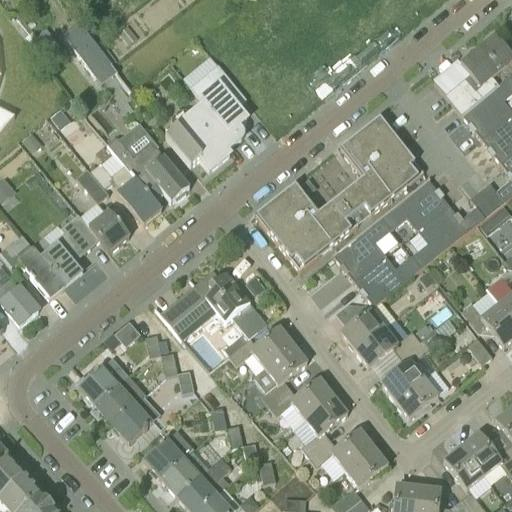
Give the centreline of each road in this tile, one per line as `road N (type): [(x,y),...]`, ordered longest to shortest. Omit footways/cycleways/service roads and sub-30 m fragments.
road 1 (residential): [(511,378),(412,453),(395,450),(219,211)]
road 2 (residential): [(111,511),(23,415),(19,381),(219,211)]
road 3 (residential): [(219,211),(475,0)]
